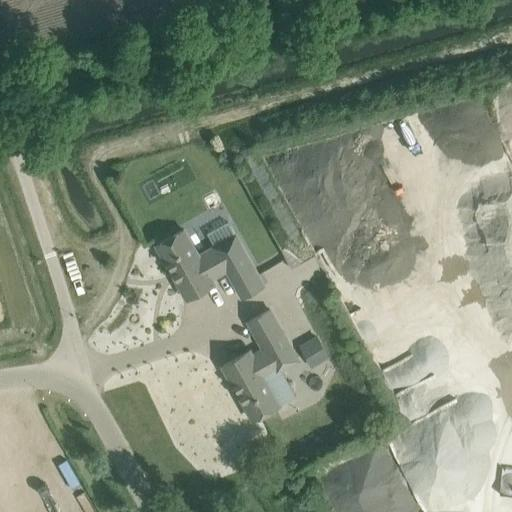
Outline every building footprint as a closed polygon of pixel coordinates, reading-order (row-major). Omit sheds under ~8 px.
[(214,247),(215,248),(199,257),(183,229),(157,244),(187,299),(214,284),(211,278),(227,269),(243,297),(263,285),(235,235),(214,247)] [(276,292),(297,285),(293,273),(272,280),(276,292)] [(249,350),(223,365),(253,419),(280,404),(296,395),(281,369),(298,360),(270,309),(249,321),(265,349),(253,356),(249,350)] [(317,335),(300,345),(312,367),(330,357),(317,335)] [(409,425),(379,442),(406,488),(454,460),(421,402),(402,413),(409,425)]
